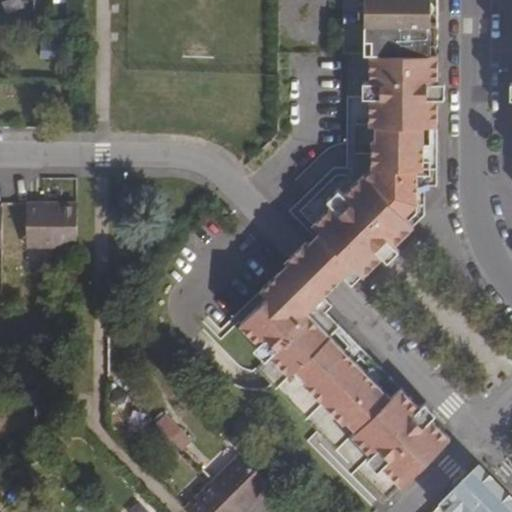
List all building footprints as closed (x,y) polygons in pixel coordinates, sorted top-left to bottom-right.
[(344,0),(344,52),(349,52),(425,52),(425,42),(425,23),(409,22),(408,10),(412,11),(421,3),(421,0),(344,0)] [(439,23),(425,23),(425,42),(439,42),(439,23)] [(39,58),(55,59),(55,43),(40,42),(39,58)] [(425,52),(349,52),(348,167),(343,167),(301,210),(322,232),(354,265),(405,215),(418,201),(418,168),(424,168),(424,126),(425,52)] [(439,52),(425,52),(424,126),(439,125),(439,52)] [(77,202),(27,202),(26,245),(76,246),(77,202)] [(416,226),(405,215),(354,265),(366,276),(416,226)] [(322,232),(316,236),(349,270),(354,265),(322,232)] [(316,236),(315,238),(347,272),(349,270),(316,236)] [(298,255),(284,269),(316,302),(330,288),(347,272),(315,238),(298,255)] [(284,269),(281,272),(304,298),(312,306),(316,302),(284,269)] [(304,298),(281,272),(264,290),(270,297),(243,323),(261,342),(255,348),(267,360),(257,370),(386,501),(440,448),(388,395),(307,311),(298,303),(304,298)] [(312,306),(304,298),(298,303),(307,311),(312,306)] [(399,385),(388,395),(440,448),(451,438),(399,385)] [(172,439),(181,430),(165,415),(156,423),(172,439)] [(191,440),(181,430),(172,439),(183,449),(191,440)] [(242,452),(213,481),(244,511),(272,483),(242,452)] [(26,481),(37,491),(45,482),(35,472),(26,481)] [(496,503),(469,476),(438,507),(442,511),(504,511),(510,505),(502,497),(496,503)] [(28,500),(37,491),(26,481),(17,489),(28,500)] [(213,481),(185,508),(189,511),(243,511),(244,511),(213,481)]
